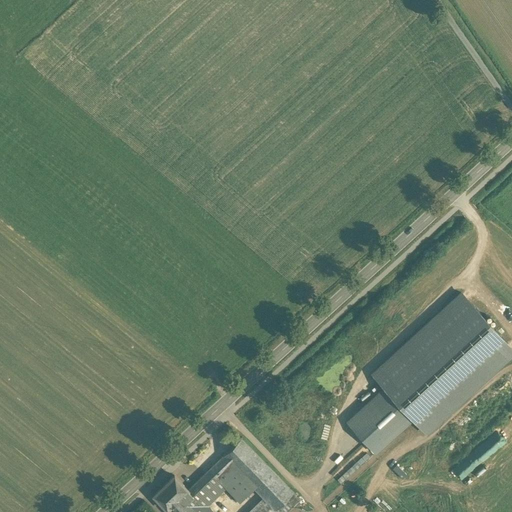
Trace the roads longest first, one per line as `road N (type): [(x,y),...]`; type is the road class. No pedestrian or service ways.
road 1 (tertiary): [(511,143),(101,511)]
road 2 (unclassified): [(511,106),(437,0)]
